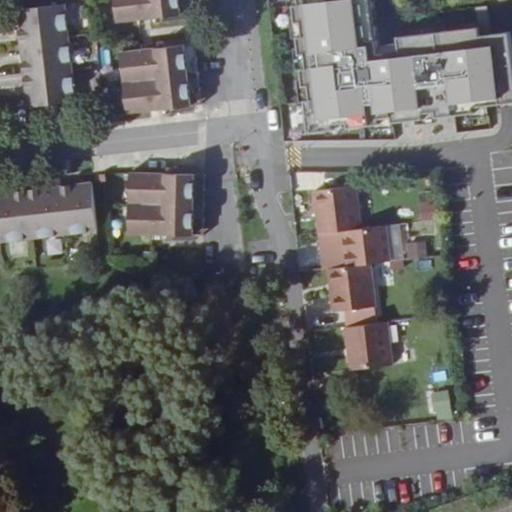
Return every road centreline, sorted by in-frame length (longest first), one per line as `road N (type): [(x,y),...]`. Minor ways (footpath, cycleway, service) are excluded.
road 1 (residential): [(234,120),(254,146),(283,245),(320,511)]
road 2 (unclassified): [(0,153),(200,132),(234,120)]
road 3 (unclassified): [(234,120),(220,0)]
